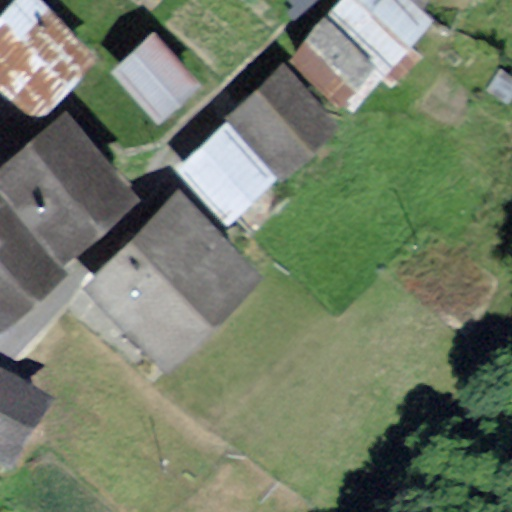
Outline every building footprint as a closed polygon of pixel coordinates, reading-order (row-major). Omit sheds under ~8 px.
[(23,0),(0,23),(0,94),(33,127),(94,65),(27,0),(23,0)] [(434,26),(400,0),(353,0),(333,26),(396,74),(434,26)] [(434,0),(409,0),(428,11),(434,0)] [(287,67),(339,113),(377,71),(324,25),(287,67)] [(150,40),(107,79),(154,129),(196,90),(150,40)] [(339,130),(282,72),(225,128),(282,186),(339,130)] [(137,199),(61,114),(0,167),(0,193),(63,264),(137,199)] [(178,173),(229,228),(276,185),(225,130),(178,173)] [(0,330),(63,277),(0,203),(0,330)] [(88,292),(170,373),(259,285),(178,203),(88,292)] [(0,387),(0,483),(8,489),(53,424),(0,387)]
